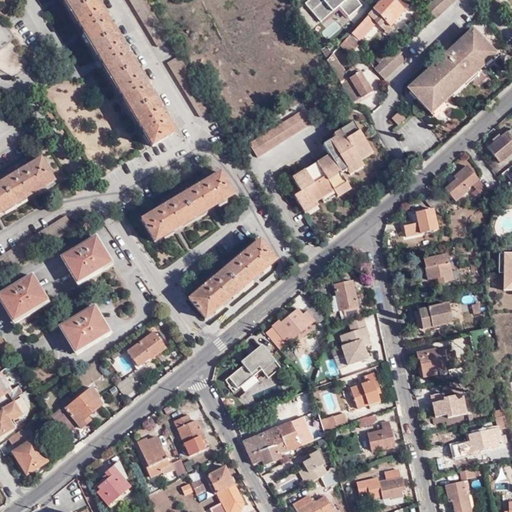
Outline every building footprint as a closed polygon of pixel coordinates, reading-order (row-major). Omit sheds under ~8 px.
[(64,0),(105,68),(153,147),(175,133),(168,122),(169,120),(163,111),(162,112),(149,89),(149,88),(144,79),(142,79),(128,55),(129,54),(124,45),(122,45),(108,22),(109,21),(104,12),(102,12),(94,0),(64,0)] [(130,0),(159,47),(171,40),(146,0),(130,0)] [(308,0),(304,4),(320,22),(338,6),(347,17),(361,6),(355,0),(323,0),(320,3),(316,0),(308,0)] [(382,0),(378,5),(341,45),(340,46),(350,55),(360,44),(357,42),(359,39),(375,22),(381,27),(384,30),(389,25),(404,9),(394,0),(382,0)] [(394,0),(404,9),(409,3),(406,0),(394,0)] [(433,0),(426,7),(436,18),(456,0),(433,0)] [(377,4),(339,45),(340,46),(341,45),(378,5),(377,4)] [(320,22),(321,24),(338,10),(345,19),(347,17),(338,6),(320,22)] [(375,22),(359,39),(365,44),(381,27),(375,22)] [(389,25),(384,30),(387,33),(392,28),(389,25)] [(422,31),(420,30),(413,36),(415,38),(422,31)] [(480,62),(493,50),(481,38),(479,40),(472,32),(457,46),(456,49),(452,53),(450,51),(449,50),(444,55),(444,56),(437,63),(436,62),(426,71),(427,73),(411,87),(418,96),(416,98),(427,110),(441,99),(444,103),(452,95),(450,93),(455,88),(457,90),(470,78),(468,76),(473,72),(475,73),(483,66),(480,62)] [(411,55),(400,44),(374,68),(384,79),(411,55)] [(498,57),(493,50),(480,62),(483,66),(485,68),(498,57)] [(340,65),(333,53),(332,52),(327,58),(326,59),(336,75),(352,102),(371,90),(359,71),(357,72),(353,66),(345,71),(341,64),(340,65)] [(201,118),(213,110),(181,56),(169,64),(201,118)] [(477,76),(475,73),(473,72),(468,76),(470,78),(457,90),(455,88),(450,93),(452,95),(454,97),(477,76)] [(441,99),(427,110),(433,117),(446,105),(444,103),(441,99)] [(312,122),(303,108),(250,141),(258,156),(312,122)] [(404,119),(399,112),(392,118),(398,125),(404,119)] [(357,153),(368,146),(353,121),(333,133),(335,136),(330,139),(333,145),(326,149),(328,153),(292,177),(300,191),(294,195),(302,208),(315,200),(316,201),(322,197),(346,182),(340,172),(347,167),(360,159),(357,153)] [(500,163),(511,153),(511,138),(507,133),(488,148),(500,163)] [(333,145),(330,139),(322,144),(326,149),(333,145)] [(371,152),(368,146),(357,153),(360,159),(371,152)] [(363,165),(360,159),(347,167),(350,173),(363,165)] [(0,214),(54,183),(41,160),(0,184),(0,214)] [(487,191),(467,167),(456,178),(458,180),(446,190),(457,202),(470,190),(468,188),(471,186),(476,191),(472,195),(477,200),(487,191)] [(155,243),(235,196),(221,173),(141,220),(155,243)] [(350,189),(346,182),(322,197),(325,202),(336,195),(338,197),(350,189)] [(445,207),(433,195),(426,200),(432,207),(434,206),(440,212),(445,207)] [(315,200),(302,208),(305,212),(318,204),(316,201),(315,200)] [(437,230),(433,210),(406,216),(409,226),(405,227),(407,237),(437,230)] [(0,273),(74,228),(66,215),(0,257),(0,273)] [(78,283),(112,263),(97,237),(62,257),(78,283)] [(277,261),(260,240),(189,300),(206,321),(277,261)] [(511,251),(496,255),(504,295),(511,293),(511,251)] [(453,280),(448,255),(424,260),(428,281),(443,278),(445,282),(453,280)] [(113,266),(112,263),(78,283),(80,286),(113,266)] [(0,298),(13,322),(48,301),(33,276),(0,295),(0,298)] [(333,286),(336,297),(339,312),(340,320),(358,316),(356,308),(357,308),(351,282),(333,286)] [(315,296),(309,300),(315,307),(321,302),(315,296)] [(339,312),(336,297),(330,298),(333,313),(339,312)] [(50,304),(48,301),(13,322),(15,325),(50,304)] [(473,314),(480,312),(478,302),(471,304),(473,314)] [(417,309),(421,327),(452,320),(448,303),(417,309)] [(75,354),(109,333),(94,308),(60,328),(75,354)] [(422,332),(421,327),(417,309),(412,310),(417,333),(422,332)] [(271,329),(266,333),(275,345),(280,350),(315,321),(308,311),(303,315),(299,310),(282,323),(279,320),(269,328),(271,329)] [(350,331),(365,326),(362,318),(347,323),(350,331)] [(340,346),(347,365),(367,358),(363,345),(367,344),(365,338),(368,337),(369,337),(365,326),(350,331),(339,335),(342,345),(340,346)] [(494,328),(469,333),(474,353),(498,348),(494,328)] [(111,337),(109,333),(75,354),(77,357),(111,337)] [(151,359),(152,360),(166,350),(155,333),(148,338),(131,350),(129,351),(134,359),(139,367),(151,359)] [(131,350),(148,338),(145,334),(128,346),(131,350)] [(273,360),(263,335),(246,348),(233,354),(239,366),(250,363),(252,368),(273,360)] [(280,350),(275,345),(271,346),(277,358),(284,355),(280,350)] [(121,355),(118,349),(111,354),(114,359),(121,355)] [(453,361),(451,352),(444,353),(443,349),(419,354),(423,367),(424,368),(426,378),(437,376),(436,372),(457,368),(456,360),(453,361)] [(153,361),(152,360),(151,359),(139,367),(134,359),(131,361),(138,371),(153,361)] [(1,373),(0,373),(0,398),(8,393),(4,385),(0,387),(0,377),(2,376),(1,373)] [(379,388),(374,374),(364,377),(367,384),(352,389),(359,409),(380,402),(376,389),(379,388)] [(129,377),(116,385),(125,398),(137,390),(129,377)] [(68,434),(78,426),(90,417),(103,406),(97,399),(99,398),(92,388),(75,403),(69,396),(61,402),(64,406),(52,416),(57,421),(58,422),(68,434)] [(9,393),(13,401),(14,400),(20,396),(15,389),(9,393)] [(253,403),(246,389),(231,397),(238,410),(253,403)] [(466,414),(462,394),(443,398),(441,393),(430,396),(434,418),(446,416),(447,419),(466,414)] [(13,401),(0,409),(0,435),(12,428),(10,425),(21,418),(20,417),(23,414),(14,400),(13,401)] [(332,417),(321,421),(324,431),(348,423),(345,414),(333,418),(332,417)] [(378,421),(376,414),(364,418),(366,425),(378,421)] [(302,416),(244,442),(248,452),(254,465),(263,462),(265,466),(282,459),(280,455),(313,441),(302,416)] [(90,417),(78,426),(81,429),(93,420),(90,417)] [(192,423),(188,417),(176,422),(191,456),(205,449),(203,442),(206,440),(197,420),(192,423)] [(503,417),(497,418),(498,424),(502,426),(503,428),(504,430),(507,429),(503,417)] [(394,442),(389,422),(382,423),(384,430),(368,433),(372,451),(381,449),(381,451),(392,448),(391,443),(394,442)] [(24,429),(9,440),(16,450),(15,452),(28,474),(47,462),(33,440),(31,441),(24,429)] [(500,431),(499,429),(469,435),(470,442),(464,443),(467,456),(477,454),(477,450),(500,445),(498,437),(501,436),(500,431)] [(498,437),(500,445),(507,443),(505,435),(501,436),(498,437)] [(169,464),(155,436),(148,440),(147,438),(138,442),(150,466),(147,468),(152,478),(163,473),(164,475),(174,470),(171,463),(169,464)] [(301,484),(328,471),(316,449),(299,457),(303,465),(294,470),(301,484)] [(187,473),(180,459),(173,463),(179,477),(187,473)] [(183,462),(187,471),(195,468),(191,459),(183,462)] [(126,478),(119,462),(105,473),(107,476),(104,478),(106,481),(99,487),(104,493),(101,497),(108,506),(130,488),(124,480),(126,478)] [(228,487),(235,484),(226,466),(207,475),(216,492),(228,487)] [(340,479),(339,478),(337,470),(320,479),(325,487),(340,479)] [(474,470),(461,472),(463,480),(475,477),(474,470)] [(402,492),(406,491),(401,471),(393,473),(395,479),(379,483),(383,500),(392,498),(393,501),(403,498),(402,492)] [(200,477),(189,482),(195,494),(205,490),(200,477)] [(283,491),(293,487),(290,481),(280,485),(283,491)] [(470,495),(468,481),(446,486),(449,502),(454,501),(455,511),(471,511),(469,495),(470,495)] [(188,482),(179,487),(184,496),(193,491),(188,482)] [(228,487),(218,492),(222,501),(210,507),(212,511),(241,511),(241,510),(244,502),(235,484),(228,487)] [(293,505),(297,511),(333,511),(326,497),(324,498),(325,500),(317,504),(316,502),(313,504),(311,501),(314,500),(311,495),(293,505)] [(503,511),(502,511),(511,511),(511,501),(509,502),(509,511),(503,511)]
